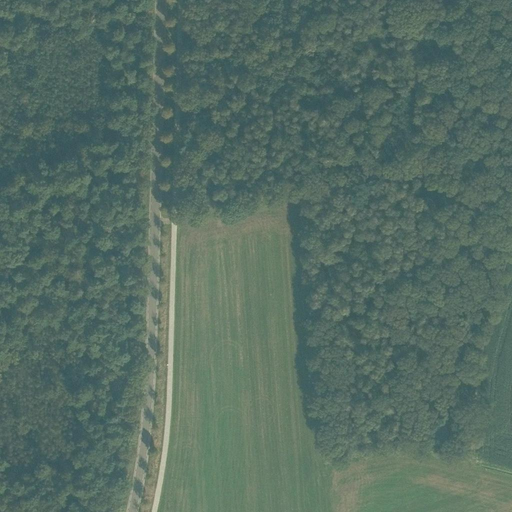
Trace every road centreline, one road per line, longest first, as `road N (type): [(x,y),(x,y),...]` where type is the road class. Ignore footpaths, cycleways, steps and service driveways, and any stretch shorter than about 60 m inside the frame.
road 1 (tertiary): [(133,511),(144,436),(163,0)]
road 2 (track): [(409,0),(427,178),(477,472)]
road 3 (track): [(511,190),(426,168),(382,173),(340,195)]
